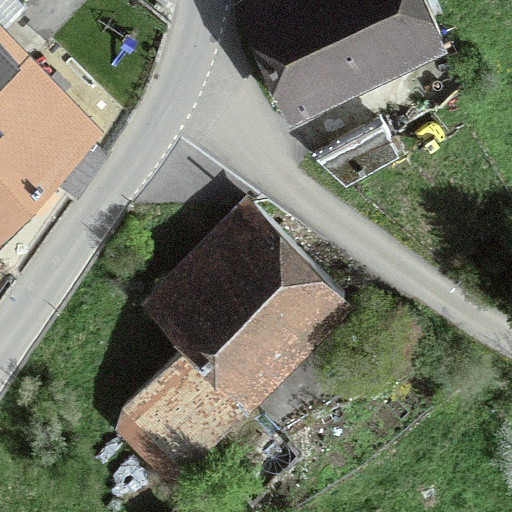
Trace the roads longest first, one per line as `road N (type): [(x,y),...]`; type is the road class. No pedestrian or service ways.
road 1 (residential): [(165,106),(511,352)]
road 2 (tertiary): [(165,106),(0,344)]
